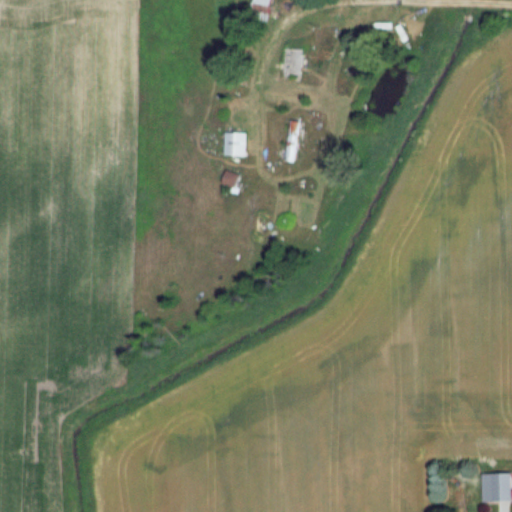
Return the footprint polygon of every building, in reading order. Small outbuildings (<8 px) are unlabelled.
[(268,16),(270,0),(254,0),(252,13),(268,16)] [(301,77),(301,47),(284,47),(284,77),(301,77)] [(287,149),(280,148),(279,158),(296,160),(301,120),(290,119),(287,149)] [(246,155),(246,131),(225,131),(225,155),(246,155)] [(240,176),(229,170),(223,181),(235,188),(240,176)] [(511,472),(482,473),(482,501),(511,500),(511,472)]
